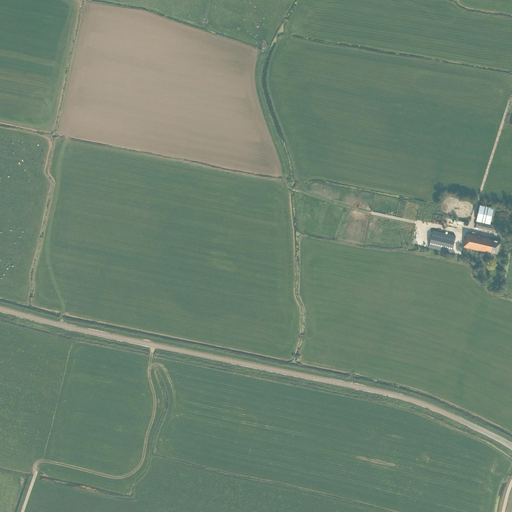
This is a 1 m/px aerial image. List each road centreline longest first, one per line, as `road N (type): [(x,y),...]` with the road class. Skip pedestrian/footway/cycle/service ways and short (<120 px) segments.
road 1 (tertiary): [(511,447),(384,392),(0,309)]
road 2 (track): [(152,344),(150,411),(136,464),(112,479),(37,466),(22,511)]
road 3 (track): [(469,230),(511,94)]
